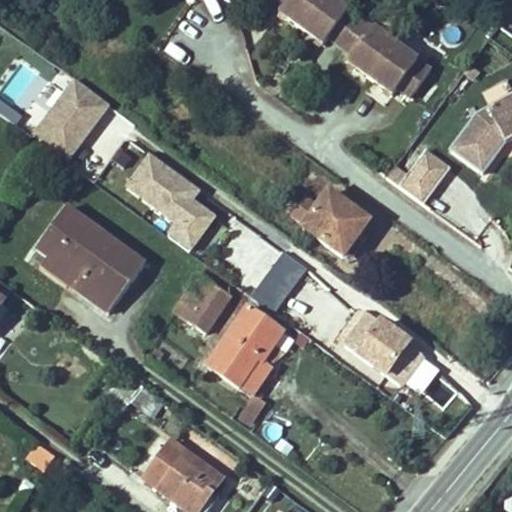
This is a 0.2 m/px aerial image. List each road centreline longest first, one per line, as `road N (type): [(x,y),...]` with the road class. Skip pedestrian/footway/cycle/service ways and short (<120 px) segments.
road 1 (unknown): [(511,385),(154,128),(121,138)]
road 2 (unknown): [(364,511),(69,296)]
road 3 (unknown): [(445,494),(298,384)]
road 4 (residential): [(146,511),(0,406)]
road 5 (secondary): [(511,415),(430,511)]
